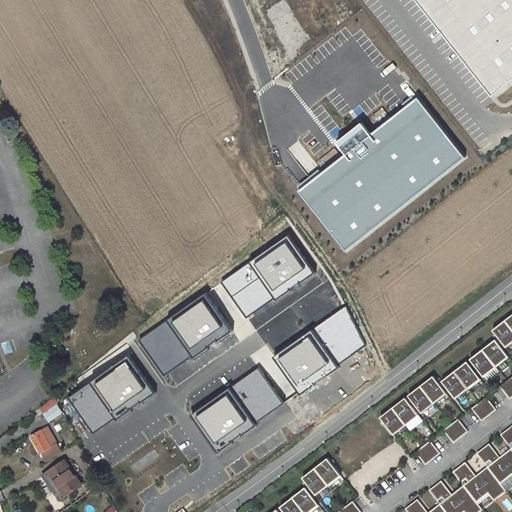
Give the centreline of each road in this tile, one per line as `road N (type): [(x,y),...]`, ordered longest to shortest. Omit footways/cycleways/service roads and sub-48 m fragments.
road 1 (track): [(389,379),(325,258),(264,179),(221,53),(184,0)]
road 2 (residential): [(511,283),(221,508)]
road 3 (unknown): [(0,398),(43,362),(49,322),(0,135)]
road 4 (residential): [(375,511),(511,406)]
